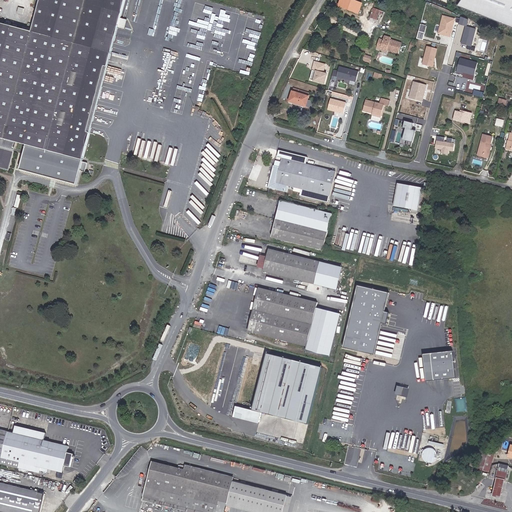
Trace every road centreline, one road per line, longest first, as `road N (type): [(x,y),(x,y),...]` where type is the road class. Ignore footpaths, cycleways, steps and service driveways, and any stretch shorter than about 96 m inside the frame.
road 1 (secondary): [(195,440),(488,511)]
road 2 (unclassified): [(145,388),(254,120)]
road 3 (unknown): [(115,169),(152,0)]
road 4 (residential): [(417,166),(254,120)]
road 5 (unclassified): [(254,120),(321,0)]
